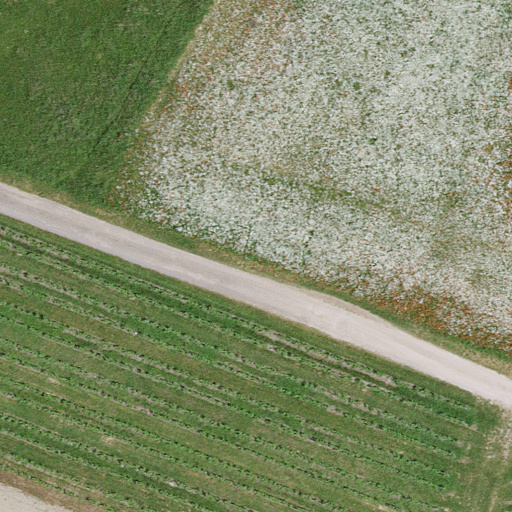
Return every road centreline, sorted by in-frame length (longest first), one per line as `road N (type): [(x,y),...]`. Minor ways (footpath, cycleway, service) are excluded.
road 1 (track): [(0,193),(511,390)]
road 2 (track): [(511,394),(483,511)]
